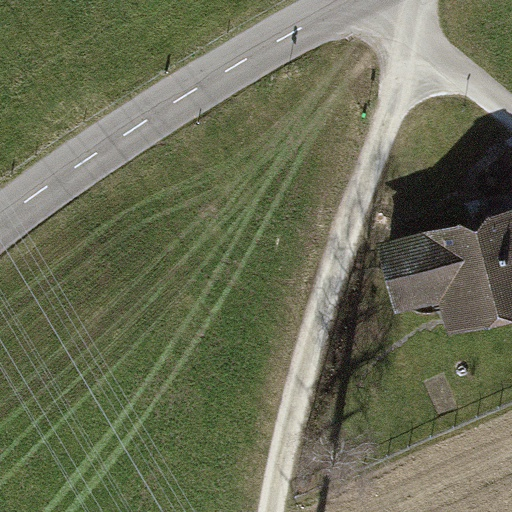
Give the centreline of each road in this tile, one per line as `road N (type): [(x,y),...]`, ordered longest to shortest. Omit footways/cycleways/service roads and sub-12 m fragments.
road 1 (track): [(273,511),(340,228),(424,40)]
road 2 (tertiary): [(0,228),(140,125),(362,0)]
road 3 (track): [(511,116),(388,0)]
